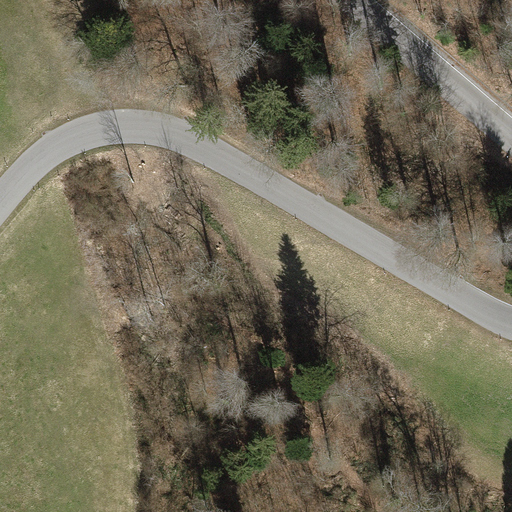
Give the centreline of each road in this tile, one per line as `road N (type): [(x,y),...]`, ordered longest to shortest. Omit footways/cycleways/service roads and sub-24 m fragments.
road 1 (tertiary): [(0,206),(37,161),(67,141),(108,127),(146,127),(215,151),(511,322)]
road 2 (tertiary): [(511,138),(350,0)]
